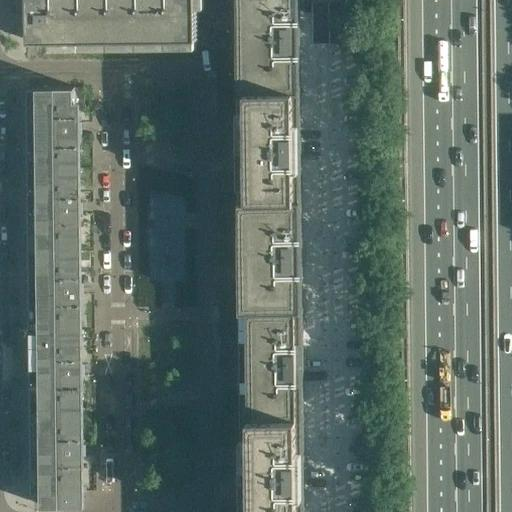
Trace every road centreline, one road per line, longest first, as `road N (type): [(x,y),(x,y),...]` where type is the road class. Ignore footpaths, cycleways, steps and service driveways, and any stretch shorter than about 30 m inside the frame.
road 1 (residential): [(0,72),(116,70),(118,511)]
road 2 (motorway): [(457,0),(463,511)]
